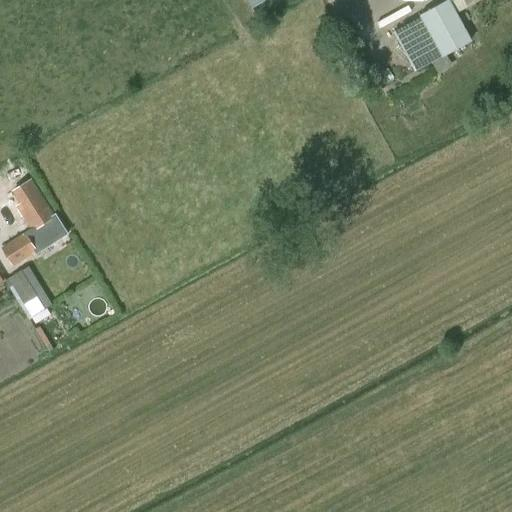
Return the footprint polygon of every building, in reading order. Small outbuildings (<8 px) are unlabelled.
[(266,0),(246,0),(251,8),(266,0)] [(471,41),(449,1),(393,32),(414,71),(432,62),(437,71),(451,64),(446,55),(471,41)] [(50,237),(44,227),(55,220),(30,181),(13,191),(26,213),(20,216),(29,232),(25,234),(33,248),(50,237)] [(33,248),(25,234),(0,249),(10,267),(35,251),(33,248)] [(45,311),(37,298),(21,271),(8,279),(28,314),(31,319),(45,311)] [(67,329),(82,321),(70,298),(55,306),(67,329)] [(51,340),(61,336),(53,318),(43,322),(51,340)]
